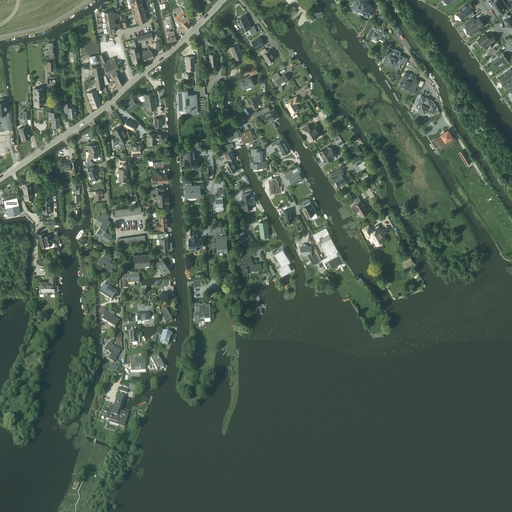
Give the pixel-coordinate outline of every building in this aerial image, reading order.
[(131,9),(142,6),(142,3),(143,2),(142,0),(130,4),(131,9)] [(356,0),(352,8),(357,11),(358,10),(364,13),(364,14),(364,15),(364,14),(369,17),(373,8),(369,6),(370,4),(366,2),(367,0),(356,0)] [(493,3),(495,5),(496,7),(493,8),(496,12),(498,10),(500,13),(505,10),(504,8),(504,7),(506,5),(502,0),(497,0),(496,1),(495,2),(493,3)] [(470,10),(467,5),(466,4),(455,10),(459,14),(456,16),(459,21),(467,16),(465,12),(470,10)] [(133,14),(145,10),(144,8),(143,8),(142,6),(131,9),(133,14)] [(183,9),(176,16),(188,30),(193,26),(190,23),(191,21),(191,20),(190,19),(189,18),(190,16),(183,9)] [(134,19),(145,15),(144,13),(146,12),(145,10),(133,14),(134,19)] [(310,12),(305,15),(311,23),(315,20),(310,12)] [(136,24),(138,23),(148,20),(147,18),(146,18),(145,15),(134,19),(136,24)] [(174,27),(171,15),(165,17),(167,23),(169,23),(170,28),(174,27)] [(245,15),(238,18),(243,28),(241,29),(242,31),(249,28),(252,35),(257,32),(254,26),(251,27),(248,19),(247,20),(245,15)] [(471,18),(463,24),(471,35),(485,26),(479,18),(473,22),(471,18)] [(384,41),(388,32),(384,30),(385,28),(380,25),(380,26),(374,23),(366,38),(371,40),(372,38),(377,41),(378,38),(384,41)] [(218,29),(224,39),(227,37),(222,27),(218,29)] [(167,33),(167,35),(168,37),(170,42),(177,40),(173,31),(167,33)] [(138,42),(146,40),(153,38),(151,32),(137,36),(138,42)] [(487,33),(477,39),(481,46),(483,45),(486,49),(489,47),(490,48),(495,44),(495,43),(497,42),(492,33),(488,36),(487,33)] [(260,37),(252,41),(257,50),(265,45),(260,37)] [(133,47),(130,48),(134,63),(142,60),(139,46),(138,46),(137,40),(132,41),(133,47)] [(236,60),(243,57),(238,44),(231,47),(236,60)] [(387,65),(388,62),(399,67),(399,66),(400,66),(400,65),(404,56),(400,54),(401,52),(396,50),(390,47),(382,62),(387,65)] [(267,51),(265,48),(260,51),(262,55),(263,54),(269,62),(275,58),(270,50),(267,51)] [(150,51),(149,49),(146,51),(145,49),(143,50),(144,51),(142,52),(144,54),(142,55),(146,62),(155,57),(151,51),(150,51)] [(106,60),(105,58),(103,53),(99,55),(101,58),(100,58),(100,64),(103,63),(108,74),(110,78),(113,77),(117,86),(125,83),(120,73),(123,71),(120,64),(117,65),(114,57),(106,60)] [(496,53),(490,57),(497,67),(507,60),(503,53),(498,56),(496,53)] [(216,58),(216,54),(209,54),(210,66),(218,66),(217,58),(216,58)] [(195,63),(195,57),(186,57),(186,65),(187,65),(187,71),(186,71),(186,78),(191,77),(191,71),(195,71),(196,75),(199,75),(198,63),(195,63)] [(97,89),(104,88),(100,66),(93,67),(97,89)] [(511,71),(510,69),(498,77),(505,88),(511,83),(511,71)] [(280,77),(277,72),(272,75),(277,83),(279,84),(279,86),(289,80),(285,74),(280,77)] [(416,90),(420,81),(416,78),(417,76),(412,74),(412,75),(406,72),(398,86),(401,88),(402,86),(409,90),(410,87),(416,90)] [(243,90),(255,85),(251,75),(239,80),(242,88),(243,90)] [(34,88),(34,99),(34,105),(43,105),(43,97),(43,88),(34,88)] [(93,108),(101,105),(95,89),(87,92),(93,108)] [(188,90),(177,91),(178,109),(186,111),(186,107),(192,106),(192,114),(197,114),(196,95),(188,95),(188,90)] [(145,102),(155,101),(154,93),(144,94),(144,95),(142,95),(141,97),(141,98),(143,99),(145,99),(145,102)] [(287,97),(283,100),(286,104),(291,113),(299,109),(296,104),(298,103),(300,102),(299,100),(297,96),(290,100),(290,101),(287,97)] [(428,99),(422,96),(417,104),(420,106),(420,107),(419,107),(419,108),(418,110),(425,113),(427,110),(432,112),(436,105),(431,103),(433,100),(428,98),(428,99)] [(132,99),(125,105),(130,111),(137,105),(132,99)] [(155,101),(145,102),(146,110),(156,109),(155,101)] [(71,106),(71,102),(64,103),(64,111),(68,110),(69,117),(76,116),(75,106),(71,106)] [(266,123),(271,121),(279,116),(275,108),(262,115),(266,123)] [(54,116),(54,111),(49,111),(49,119),(52,119),(52,126),(59,126),(59,116),(54,116)] [(162,118),(158,118),(154,118),(154,127),(162,127),(162,118)] [(126,120),(124,125),(125,126),(124,128),(127,131),(128,127),(135,130),(137,125),(126,120)] [(310,128),(308,125),(301,129),(304,134),(306,132),(310,140),(315,137),(316,139),(317,138),(316,137),(319,135),(314,126),(310,128)] [(27,130),(26,126),(18,128),(20,134),(21,133),(23,140),(30,138),(28,130),(27,130)] [(122,144),(123,143),(126,141),(127,140),(126,139),(128,138),(121,126),(112,131),(114,134),(113,135),(114,145),(119,143),(120,142),(121,143),(122,144)] [(251,130),(241,133),(240,129),(238,129),(237,127),(227,130),(230,141),(240,138),(240,136),(240,135),(241,135),(244,143),(254,140),(251,130)] [(448,143),(454,139),(453,136),(451,134),(453,133),(451,131),(450,132),(449,130),(448,130),(441,134),(442,135),(435,140),(438,138),(438,139),(439,141),(437,142),(438,144),(439,145),(440,147),(444,144),(445,146),(447,144),(448,144),(448,143)] [(156,138),(162,139),(162,138),(163,138),(163,137),(163,136),(163,135),(162,134),(149,133),(148,144),(156,144),(156,138)] [(291,150),(284,138),(280,140),(280,139),(271,143),(273,146),(277,143),(283,155),(291,150)] [(88,162),(85,162),(86,167),(93,165),(93,161),(93,157),(98,157),(98,144),(88,145),(89,151),(86,151),(86,161),(88,161),(88,162)] [(141,145),(131,145),(132,153),(141,153),(141,145)] [(328,146),(318,152),(325,163),(334,158),(334,157),(331,153),(332,152),(329,148),(328,146)] [(259,151),(258,149),(251,149),(252,157),(254,156),(254,162),(253,162),(253,168),(267,167),(266,161),(263,161),(262,151),(259,151)] [(471,163),(463,150),(459,152),(467,165),(471,163)] [(195,158),(195,151),(187,151),(188,159),(185,159),(186,168),(198,167),(198,158),(195,158)] [(224,162),(229,172),(236,169),(232,160),(236,158),(234,155),(232,151),(225,154),(228,160),(224,162)] [(77,173),(75,159),(71,160),(72,162),(70,163),(69,162),(60,163),(61,171),(70,169),(70,170),(72,170),(73,174),(77,173)] [(129,170),(129,165),(123,165),(123,169),(119,169),(119,180),(127,181),(128,170),(129,170)] [(99,177),(97,172),(99,171),(97,167),(86,172),(88,177),(90,176),(92,181),(99,177)] [(334,172),(331,175),(335,182),(337,186),(338,185),(340,187),(350,181),(347,175),(344,177),(342,174),(344,173),(341,168),(339,169),(336,171),(334,172)] [(165,174),(165,169),(163,169),(163,174),(152,174),(152,182),(167,182),(167,174),(165,174)] [(303,179),(299,172),(293,175),(292,172),(286,175),(288,179),(289,178),(292,185),(303,179)] [(278,186),(277,178),(268,179),(270,194),(282,192),(281,186),(278,186)] [(25,200),(34,199),(31,182),(22,184),(25,200)] [(192,185),(192,183),(186,183),(186,186),(187,197),(201,196),(201,185),(192,185)] [(8,188),(4,190),(6,194),(9,193),(9,190),(11,190),(12,193),(15,192),(13,184),(10,186),(11,188),(8,189),(8,188)] [(158,193),(158,189),(155,189),(155,194),(157,194),(158,205),(167,205),(167,203),(169,203),(169,201),(169,199),(168,198),(166,198),(166,193),(162,193),(162,192),(158,193)] [(221,192),(221,189),(217,189),(217,196),(215,197),(215,201),(213,202),(214,205),(216,205),(216,209),(222,208),(222,204),(224,204),(223,192),(221,192)] [(243,199),(241,199),(242,206),(244,205),(245,210),(253,208),(252,203),(255,203),(254,197),(251,197),(250,193),(242,195),(243,199)] [(16,196),(4,198),(6,207),(18,204),(16,196)] [(315,217),(318,215),(316,212),(309,199),(303,202),(306,207),(302,209),(307,217),(307,216),(308,218),(314,215),(315,217)] [(361,201),(360,199),(356,201),(357,203),(354,205),(351,207),(355,214),(358,212),(361,216),(369,212),(362,201),(361,201)] [(6,207),(1,208),(2,212),(7,211),(8,216),(12,215),(20,213),(18,204),(6,207)] [(51,204),(42,205),(42,213),(52,212),(51,204)] [(286,222),(293,221),(292,211),(292,210),(291,210),(284,211),(286,222)] [(104,231),(110,221),(100,215),(95,222),(100,226),(95,234),(108,242),(112,236),(104,231)] [(159,221),(155,222),(156,228),(159,228),(159,230),(167,229),(167,227),(167,216),(159,216),(159,221)] [(270,236),(268,221),(259,222),(260,230),(261,230),(262,237),(270,236)] [(373,231),(369,225),(362,229),(365,234),(368,239),(371,237),(376,245),(385,240),(378,228),(373,231)] [(197,237),(197,234),(198,234),(197,228),(190,228),(191,235),(192,234),(192,237),(189,238),(189,240),(188,240),(188,241),(188,243),(189,244),(189,246),(194,246),(194,247),(195,247),(196,248),(198,248),(199,247),(200,247),(200,246),(203,246),(203,237),(197,237)] [(326,228),(313,235),(317,241),(320,240),(321,243),(324,242),(327,240),(327,239),(324,240),(323,238),(330,234),(326,228)] [(218,252),(225,252),(227,252),(227,244),(226,232),(220,232),(220,235),(218,235),(218,252)] [(41,247),(46,246),(52,244),(50,235),(44,236),(44,233),(38,234),(41,247)] [(160,234),(157,234),(158,238),(160,238),(161,250),(172,250),(171,243),(169,243),(168,238),(165,238),(165,236),(165,233),(160,234)] [(247,249),(251,246),(245,236),(241,238),(247,249)] [(324,242),(321,243),(330,259),(325,262),(329,270),(344,262),(344,261),(342,259),(340,254),(339,254),(339,253),(338,251),(331,238),(327,240),(324,242)] [(308,255),(309,256),(313,264),(318,262),(321,267),(324,265),(320,257),(315,247),(312,248),(311,246),(306,246),(306,244),(302,244),(302,246),(301,246),(301,254),(301,256),(308,255)] [(283,248),(274,253),(281,265),(278,267),(281,271),(282,273),(291,268),(290,267),(288,263),(291,262),(283,248)] [(243,263),(241,264),(242,273),(244,272),(244,275),(248,275),(248,269),(250,269),(250,271),(262,270),(261,263),(254,263),(251,257),(252,257),(248,251),(239,255),(243,261),(243,263)] [(102,257),(97,263),(110,271),(114,264),(105,259),(107,254),(105,253),(102,257)] [(142,254),(134,255),(135,267),(150,266),(149,253),(145,254),(142,254)] [(402,263),(406,269),(414,264),(411,258),(402,263)] [(164,275),(170,270),(162,260),(156,264),(164,275)] [(40,291),(40,296),(44,296),(44,293),(51,294),(51,297),(55,297),(55,292),(55,291),(56,291),(58,291),(58,285),(55,285),(55,274),(50,274),(50,282),(47,282),(47,283),(45,283),(44,283),(44,282),(43,282),(40,282),(40,291)] [(123,289),(128,289),(127,284),(139,283),(138,275),(122,276),(123,289)] [(100,290),(99,291),(98,293),(108,299),(109,298),(112,300),(116,293),(110,290),(112,287),(112,286),(113,284),(108,281),(107,282),(106,282),(101,290),(100,290)] [(170,288),(170,281),(162,282),(163,288),(162,288),(162,292),(163,292),(163,296),(166,296),(167,297),(171,297),(171,296),(174,296),(173,288),(170,288)] [(195,312),(194,312),(195,322),(201,321),(201,317),(205,317),(211,317),(210,304),(206,304),(206,303),(203,303),(200,303),(195,303),(195,312)] [(112,318),(115,314),(109,310),(106,314),(101,321),(114,329),(118,322),(112,318)] [(165,324),(172,321),(165,310),(159,314),(165,324)] [(137,314),(137,323),(149,322),(149,320),(154,320),(153,311),(148,311),(148,313),(137,314)] [(137,327),(126,328),(126,332),(128,332),(129,344),(138,343),(137,327)] [(160,343),(167,345),(171,334),(171,331),(166,330),(165,333),(163,332),(160,343)] [(104,350),(111,354),(117,358),(121,351),(111,345),(114,341),(112,340),(109,344),(108,344),(104,350)] [(156,371),(163,367),(157,356),(150,360),(156,371)] [(141,358),(141,362),(141,363),(130,364),(131,372),(145,371),(145,358),(141,358)] [(119,411),(123,398),(117,396),(113,409),(110,408),(106,420),(108,421),(108,423),(124,428),(128,414),(119,411)]
